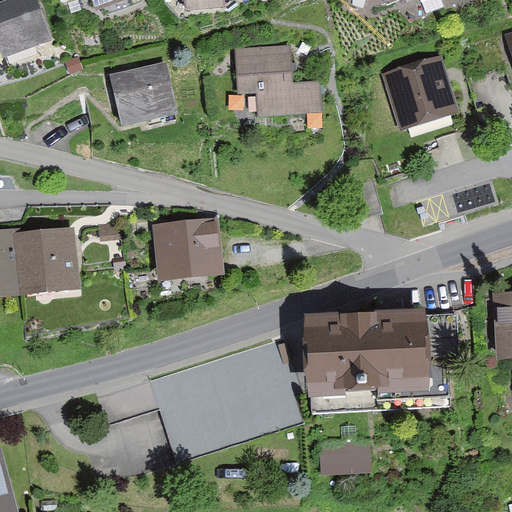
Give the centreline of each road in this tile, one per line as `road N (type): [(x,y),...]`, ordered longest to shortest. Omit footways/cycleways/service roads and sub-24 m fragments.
road 1 (tertiary): [(0,393),(187,347),(432,260)]
road 2 (residential): [(432,260),(0,148)]
